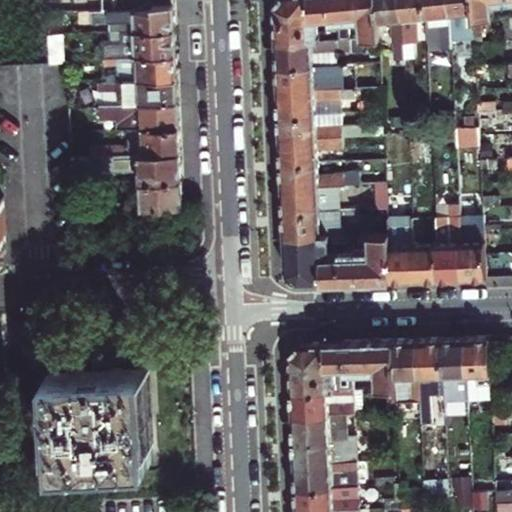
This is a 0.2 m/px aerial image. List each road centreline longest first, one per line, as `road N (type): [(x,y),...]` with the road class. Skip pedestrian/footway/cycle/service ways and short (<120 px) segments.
road 1 (residential): [(233,319),(511,308)]
road 2 (residential): [(231,275),(221,0)]
road 3 (residential): [(0,286),(231,275)]
road 4 (residential): [(242,511),(233,319)]
